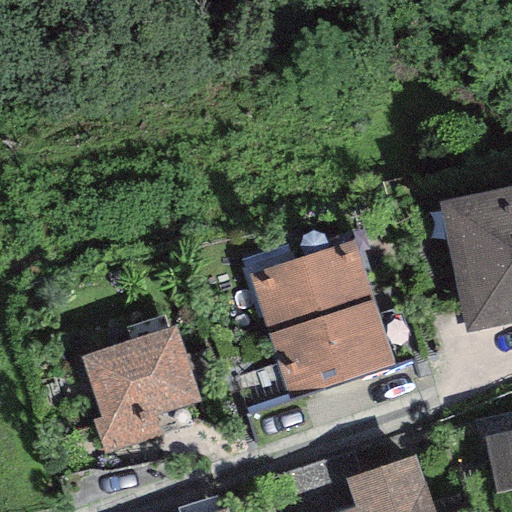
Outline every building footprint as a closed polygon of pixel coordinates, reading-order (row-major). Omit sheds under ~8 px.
[(511,170),(433,187),(463,331),(511,321),(511,170)] [(393,364),(352,233),(247,266),(283,382),(321,387),(393,364)] [(201,395),(176,316),(80,347),(100,411),(92,413),(103,453),(160,434),(155,413),(201,395)] [(511,419),(481,426),(495,500),(511,496),(511,419)] [(435,511),(415,446),(343,468),(354,501),(317,511),(435,511)] [(230,511),(227,499),(184,511),(230,511)]
